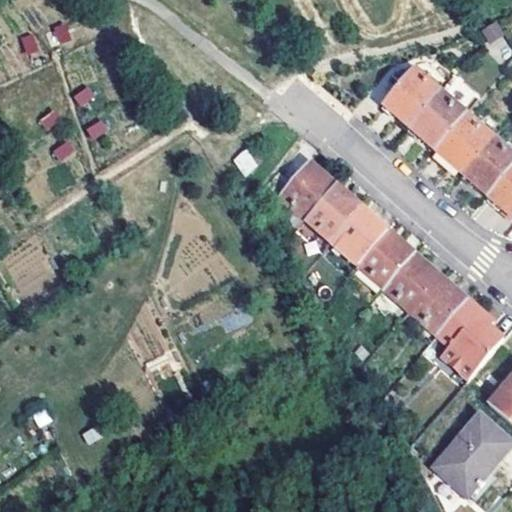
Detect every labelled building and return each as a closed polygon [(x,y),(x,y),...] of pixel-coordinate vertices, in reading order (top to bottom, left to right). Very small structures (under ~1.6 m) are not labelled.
[(511,50),(495,22),(480,31),(499,63),(511,55),(511,50)] [(67,27),(56,31),(61,47),(72,44),(67,27)] [(34,38),(23,42),(30,57),(40,54),(34,38)] [(410,127),(439,94),(414,72),(384,104),(410,127)] [(91,90),(76,100),(82,110),(97,99),(91,90)] [(465,117),(439,94),(410,127),(437,150),(465,117)] [(56,113),(41,122),(47,134),(63,123),(56,113)] [(465,117),(437,150),(462,173),(491,140),(465,117)] [(104,123),(88,133),(95,143),(110,134),(104,123)] [(462,173),(489,196),(511,168),(511,157),(491,140),(462,173)] [(70,145),(55,154),(61,164),(76,155),(70,145)] [(231,158),(243,177),(259,167),(247,148),(231,158)] [(307,220),(338,185),(311,161),(281,196),(307,220)] [(511,168),(489,196),(511,217),(511,168)] [(333,242),(363,208),(338,185),(307,220),(333,242)] [(272,206),(298,230),(307,220),(281,196),(272,206)] [(389,231),(363,208),(333,242),(359,266),(389,231)] [(389,231),(359,266),(386,289),(416,254),(389,231)] [(441,277),(416,254),(386,289),(412,312),(441,277)] [(441,277),(412,312),(439,336),(469,302),(441,277)] [(493,324),(469,302),(439,336),(451,347),(443,356),(470,379),(502,344),(487,331),(491,328),(493,324)] [(506,340),(491,328),(487,331),(502,344),(506,340)] [(511,384),(491,408),(511,426),(511,384)] [(511,448),(481,419),(437,469),(468,497),(490,472),(511,448)] [(490,472),(468,497),(475,503),(497,479),(490,472)]
